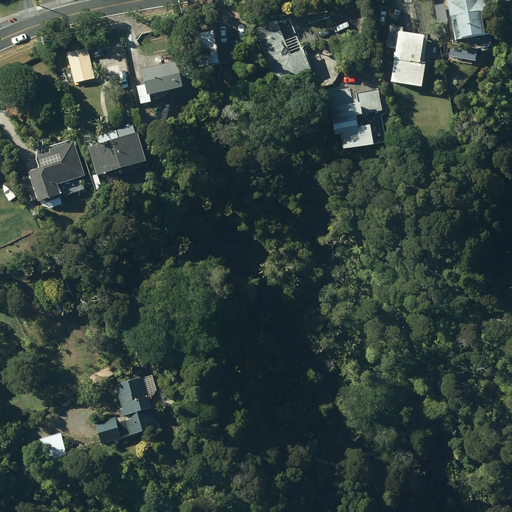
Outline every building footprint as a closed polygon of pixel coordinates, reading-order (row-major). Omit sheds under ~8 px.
[(481,0),(474,0),(446,5),(449,26),(454,26),(457,45),(482,41),(478,19),(484,18),(481,0)] [(288,83),(291,90),(312,82),(301,54),(288,59),(274,23),(252,32),(273,89),(288,83)] [(388,88),(419,94),(422,70),(417,69),(421,41),(400,38),(402,29),(387,27),(384,50),(393,51),(388,88)] [(204,50),(209,69),(243,61),(238,42),(204,50)] [(72,50),(79,81),(99,76),(92,46),(72,50)] [(447,58),(474,64),(477,53),(450,46),(447,58)] [(182,59),(148,66),(154,92),(188,84),(182,59)] [(336,146),(339,162),(368,157),(365,135),(353,137),(352,126),(358,124),(357,119),(380,115),(376,92),(354,96),(355,103),(350,104),(347,92),(325,96),(329,116),(326,116),(330,146),(336,146)] [(68,113),(74,131),(80,129),(74,111),(68,113)] [(153,117),(157,127),(170,123),(167,113),(153,117)] [(96,144),(105,173),(157,157),(149,129),(96,144)] [(50,165),(36,170),(46,199),(68,192),(65,182),(91,174),(80,139),(57,147),(58,150),(46,153),(50,165)] [(97,174),(102,188),(108,185),(103,172),(97,174)] [(42,198),(34,174),(24,178),(32,201),(42,198)] [(33,205),(37,215),(43,212),(39,203),(33,205)] [(49,245),(44,236),(37,240),(41,249),(49,245)] [(98,423),(104,442),(159,426),(154,406),(156,405),(153,393),(151,393),(146,375),(118,384),(127,414),(98,423)] [(42,437),(50,465),(72,459),(63,430),(42,437)]
